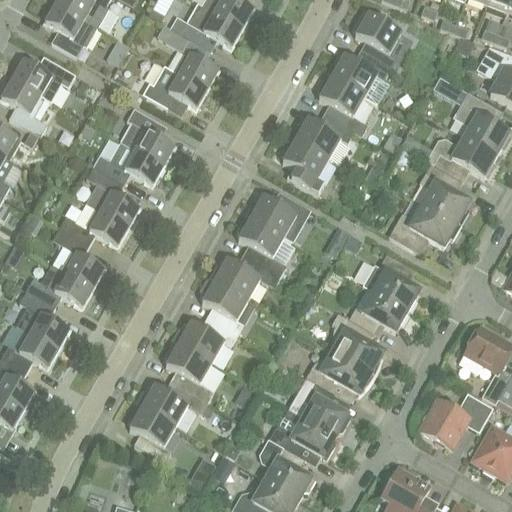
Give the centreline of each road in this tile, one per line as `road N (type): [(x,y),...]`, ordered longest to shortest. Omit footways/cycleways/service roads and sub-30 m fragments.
road 1 (residential): [(40,511),(324,0)]
road 2 (residential): [(384,446),(469,297)]
road 3 (residential): [(501,511),(384,446)]
